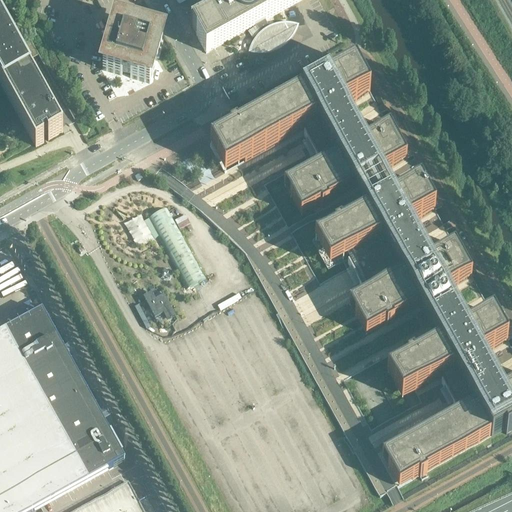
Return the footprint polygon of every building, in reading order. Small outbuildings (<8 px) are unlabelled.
[(285,10),(302,0),(239,0),(208,18),(204,20),(190,28),(191,28),(192,27),(196,34),(197,36),(196,36),(206,54),(222,44),(246,31),(254,27),(256,28),(255,29),(254,29),(254,30),(254,31),(254,32),(255,33),(256,33),(257,33),(258,32),(258,31),(261,34),(259,36),(258,37),(257,38),(255,40),(254,43),(252,45),(251,48),(250,50),(250,52),(249,53),(253,54),(255,54),(257,54),(260,54),(263,54),(265,54),(268,54),(271,53),(273,52),(276,51),(278,50),(280,49),(281,48),(283,47),(286,45),(287,43),(289,41),(291,39),(292,37),(293,35),(295,33),(296,31),(296,29),(297,26),(294,26),(290,25),(288,25),(286,25),(283,25),(281,25),(278,26),(275,26),(272,27),(269,29),(265,21),(285,10)] [(21,58),(15,47),(0,19),(0,75),(0,76),(0,75),(0,84),(27,132),(33,144),(33,145),(36,149),(44,144),(42,140),(44,139),(46,138),(48,142),(63,134),(29,72),(24,64),(21,58)] [(157,57),(163,38),(144,32),(143,35),(134,32),(135,30),(116,24),(111,40),(110,43),(113,44),(112,46),(110,46),(109,45),(108,45),(107,45),(107,46),(106,46),(106,47),(106,48),(107,48),(107,49),(108,49),(109,49),(111,50),(111,52),(108,52),(107,55),(103,67),(102,71),(122,76),(122,74),(131,76),(130,79),(149,84),(155,65),(152,64),(153,61),(154,59),(154,57),(155,56),(157,57)] [(97,52),(107,55),(108,52),(111,52),(111,50),(109,49),(108,49),(107,49),(107,48),(106,48),(106,47),(106,46),(107,46),(107,45),(108,45),(109,45),(110,46),(112,46),(113,44),(110,43),(111,40),(101,38),(97,52)] [(21,58),(24,64),(38,56),(39,56),(35,50),(21,58)] [(408,162),(407,162),(406,160),(405,158),(405,157),(404,156),(403,154),(392,133),(389,129),(387,125),(384,121),(382,117),(381,114),(378,109),(377,107),(371,96),(369,94),(370,94),(355,67),(354,67),(329,81),(329,82),(322,85),(321,84),(320,82),(319,81),(312,85),(314,88),(315,89),(308,93),(302,97),(291,103),(271,113),(269,115),(262,119),(244,128),(239,131),(238,132),(237,132),(236,130),(232,132),(231,133),(229,134),(230,136),(245,163),(241,165),(236,168),(230,171),(226,173),(225,174),(215,179),(209,183),(202,186),(192,192),(194,194),(192,198),(188,203),(200,213),(245,255),(263,288),(278,315),(281,321),(287,331),(289,334),(344,434),(346,438),(351,447),(355,454),(380,499),(387,495),(396,490),(399,488),(405,484),(412,481),(418,478),(419,477),(420,479),(422,478),(425,476),(426,475),(427,475),(426,473),(459,455),(460,454),(474,446),(490,438),(491,437),(503,431),(504,430),(504,431),(506,435),(508,434),(509,433),(510,433),(511,431),(511,428),(511,427),(511,426),(511,425),(511,350),(509,345),(507,342),(506,340),(505,339),(505,337),(504,336),(492,315),(488,307),(485,302),(482,296),(481,294),(471,277),(457,252),(456,250),(454,246),(454,245),(453,244),(446,231),(443,226),(442,225),(440,221),(438,216),(435,211),(432,207),(432,206),(431,205),(430,203),(421,186),(420,184),(419,183),(414,174),(412,170),(410,166),(408,163),(408,162)] [(241,165),(245,163),(230,136),(210,147),(210,149),(211,150),(215,157),(218,162),(221,167),(222,169),(223,171),(225,174),(230,171),(236,168),(241,165)] [(182,198),(188,203),(192,198),(194,194),(192,192),(202,186),(209,183),(215,179),(225,174),(226,173),(211,146),(210,147),(190,158),(183,162),(177,165),(165,172),(159,168),(156,171),(151,175),(168,188),(182,198)] [(150,242),(157,238),(164,250),(186,291),(206,280),(169,213),(167,210),(148,220),(155,234),(148,238),(150,242)] [(185,215),(174,221),(179,230),(190,224),(185,215)] [(153,298),(145,302),(146,305),(149,310),(156,324),(165,319),(174,315),(162,293),(155,297),(153,298)] [(145,302),(153,298),(151,294),(143,299),(145,302)] [(218,307),(220,311),(241,299),(239,295),(218,307)] [(139,305),(135,307),(146,329),(150,326),(143,313),(140,308),(139,305)] [(146,305),(140,308),(143,313),(149,310),(146,305)] [(36,511),(113,469),(118,466),(125,463),(120,455),(119,453),(112,440),(102,422),(101,420),(95,411),(87,396),(77,378),(75,373),(70,364),(68,360),(66,357),(64,354),(57,340),(56,338),(46,321),(42,313),(0,336),(0,511),(36,511)] [(174,315),(165,319),(167,323),(176,318),(174,315)] [(143,511),(139,503),(128,484),(76,511),(143,511)]
